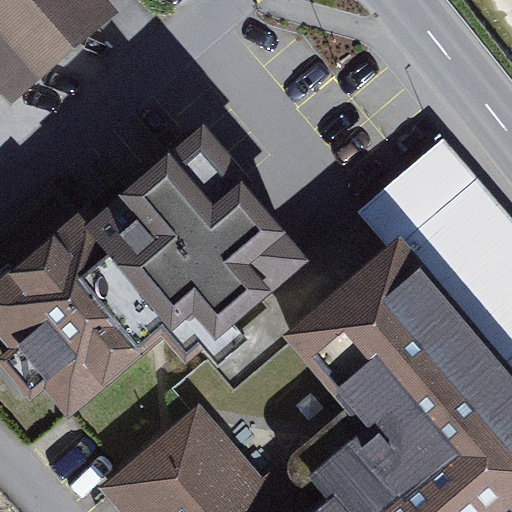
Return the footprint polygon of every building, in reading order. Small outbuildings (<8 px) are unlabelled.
[(81,0),(0,0),(0,74),(33,111),(116,39),(81,0)] [(214,140),(92,245),(175,343),(208,379),(330,273),(214,140)] [(408,250),(511,374),(511,237),(435,147),(367,202),(408,250)] [(80,231),(0,298),(0,369),(60,440),(175,343),(92,245),(80,231)] [(235,501),(182,438),(93,511),(511,511),(511,374),(408,250),(284,353),(337,417),(235,501)]
